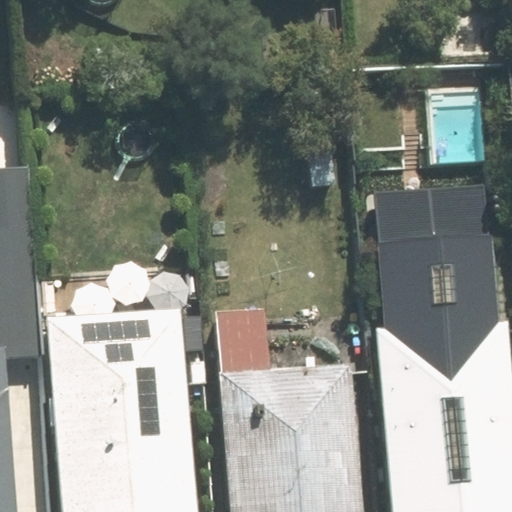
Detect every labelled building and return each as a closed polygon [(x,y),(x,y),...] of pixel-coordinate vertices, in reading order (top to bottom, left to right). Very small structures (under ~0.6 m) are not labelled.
[(0,148),(0,511),(24,511),(8,148),(0,148)] [(493,232),(417,239),(421,281),(497,274),(493,232)] [(61,511),(189,511),(175,310),(47,319),(61,511)] [(207,315),(221,511),(357,511),(347,366),(264,372),(259,311),(207,315)] [(373,363),(383,511),(511,511),(511,468),(504,354),(373,363)]
